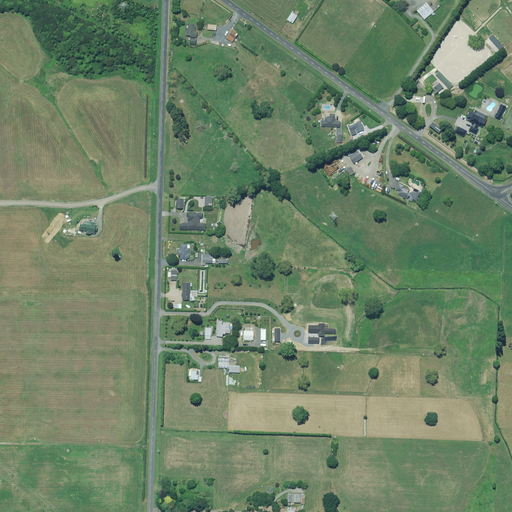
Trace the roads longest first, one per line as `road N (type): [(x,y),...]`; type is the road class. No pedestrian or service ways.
road 1 (tertiary): [(149,511),(165,0)]
road 2 (tertiary): [(498,196),(224,0)]
